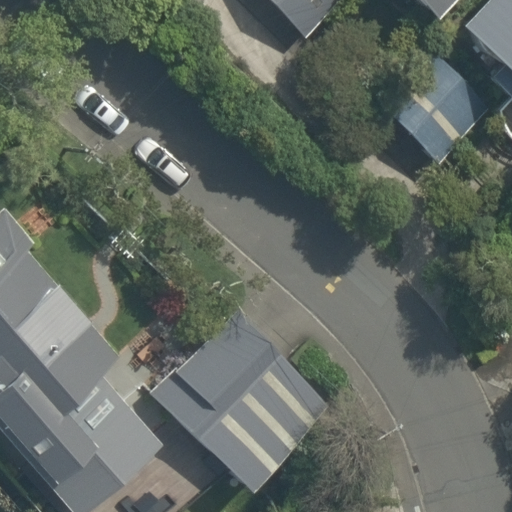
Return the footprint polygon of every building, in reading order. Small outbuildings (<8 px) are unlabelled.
[(246,0),(301,58),(362,0),(382,0),(407,27),(435,0),(246,0)] [(511,0),(481,0),(442,40),(511,109),(511,0)] [(458,143),(406,92),(374,124),(426,175),(458,143)] [(0,430),(41,477),(58,463),(74,481),(106,453),(92,437),(124,408),(94,374),(114,357),(23,254),(32,246),(0,209),(0,430)] [(226,297),(135,385),(236,489),(327,401),(226,297)]
